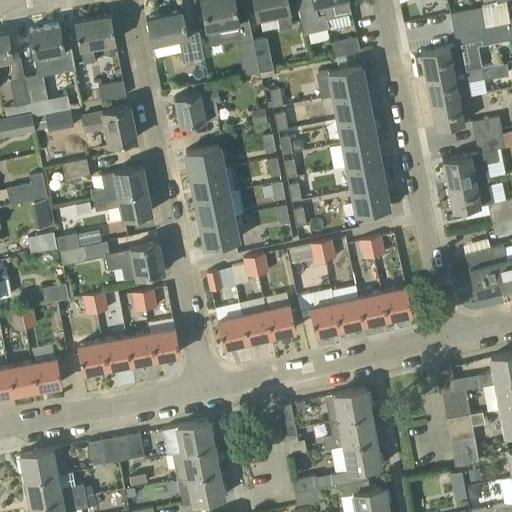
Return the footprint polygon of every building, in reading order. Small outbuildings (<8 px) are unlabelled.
[(241,36),(238,22),(234,0),(201,0),(209,42),(241,36)] [(254,0),(258,17),(260,16),(263,30),(280,26),(280,28),(293,26),(287,0),(254,0)] [(327,18),(351,12),(348,0),(296,0),(304,32),(329,27),(327,18)] [(482,7),(481,7),(484,27),(495,25),(491,2),(482,3),(482,7)] [(450,12),(452,23),(479,17),(477,7),(450,12)] [(454,33),(484,27),(481,7),(477,7),(479,17),(452,23),(454,33)] [(182,9),(147,17),(146,17),(154,56),(181,51),(184,62),(205,57),(199,30),(187,32),(182,9)] [(115,41),(116,41),(111,13),(74,20),(79,47),(80,47),(83,63),(95,61),(92,44),(104,42),(115,40),(115,41)] [(29,28),(35,55),(51,52),(54,70),(67,68),(59,22),(29,28)] [(484,43),(511,37),(511,34),(510,22),(484,27),(454,33),(456,44),(449,45),(421,51),(426,76),(466,68),(461,43),(483,38),(484,43)] [(0,59),(11,57),(12,57),(8,32),(0,33),(0,59)] [(360,49),(360,48),(357,35),(332,41),(335,55),(360,49)] [(266,36),(252,39),(254,47),(259,71),(272,68),(266,36)] [(254,47),(252,39),(238,42),(243,74),(259,71),(254,47)] [(115,40),(104,42),(103,55),(114,56),(115,41),(115,40)] [(321,96),(366,88),(361,63),(316,72),(321,96)] [(431,101),(460,96),(471,94),(468,80),(484,77),(482,65),(466,68),(426,76),(431,101)] [(25,76),(30,102),(48,98),(42,72),(25,76)] [(15,105),(30,102),(25,76),(10,79),(15,105)] [(126,95),(123,79),(98,84),(101,100),(126,95)] [(200,92),(200,91),(175,96),(181,125),(206,120),(206,119),(219,117),(215,101),(220,100),(218,88),(200,92)] [(273,105),(283,104),(280,88),(270,90),(273,105)] [(338,118),(370,111),(366,88),(321,96),(321,97),(333,95),(338,118)] [(460,96),(431,101),(436,127),(465,122),(460,96)] [(48,98),(30,102),(32,110),(33,115),(45,112),(51,112),(48,98)] [(109,144),(136,138),(130,105),(82,115),(85,130),(105,126),(109,144)] [(51,112),(45,112),(48,127),(49,130),(74,125),(70,107),(51,112)] [(267,122),(264,108),(251,110),(254,125),(267,122)] [(33,115),(32,110),(6,115),(6,116),(0,117),(0,134),(0,136),(36,129),(33,115)] [(275,113),(278,130),(288,128),(284,111),(275,113)] [(342,141),(375,135),(370,111),(338,118),(342,141)] [(474,130),(501,125),(499,115),(473,120),(474,130)] [(502,135),(502,131),(501,125),(474,130),(476,140),(502,135)] [(511,129),(502,131),(502,135),(504,147),(511,145),(511,129)] [(265,151),(275,150),(272,132),(262,134),(265,151)] [(289,134),(279,136),(283,153),(292,151),(289,134)] [(347,165),(380,159),(375,135),(342,141),(347,165)] [(504,147),(502,135),(476,140),(478,151),(471,153),(442,158),(447,184),(489,176),(506,173),(503,158),(496,159),(495,148),(504,147)] [(292,141),(293,150),(304,147),(303,139),(292,141)] [(191,174),(223,167),(218,143),(186,149),(191,174)] [(280,173),(277,156),(267,158),(270,175),(280,173)] [(63,162),(66,177),(90,173),(86,158),(63,162)] [(283,160),(287,177),(297,175),(293,158),(283,160)] [(352,189),(384,182),(380,159),(347,165),(352,189)] [(93,198),(147,187),(142,164),(101,173),(103,186),(91,188),(93,198)] [(196,198),(228,191),(223,167),(191,174),(196,198)] [(10,202),(47,195),(42,171),(29,174),(31,181),(6,187),(10,202)] [(511,207),(511,198),(494,202),(489,176),(447,184),(452,210),(488,203),(490,212),(511,207)] [(272,184),(274,194),(275,199),(284,198),(281,180),(271,182),(272,184)] [(291,200),(301,198),(298,182),(288,184),(291,200)] [(389,207),(384,182),(352,189),(356,213),(389,207)] [(272,184),(262,185),(264,195),(274,194),(272,184)] [(123,217),(152,211),(147,187),(93,198),(94,200),(84,202),(86,211),(95,209),(96,209),(120,204),(123,217)] [(196,198),(200,221),(233,215),(242,213),(238,189),(228,191),(196,198)] [(279,222),(289,221),(286,205),(276,206),(279,222)] [(293,208),(297,225),(306,223),(303,206),(293,208)] [(511,219),(511,207),(490,212),(492,224),(511,219)] [(238,239),(233,215),(200,221),(206,246),(238,239)] [(511,230),(511,219),(492,224),(494,234),(511,230)] [(32,252),(56,246),(52,230),(28,236),(32,252)] [(59,249),(79,245),(77,232),(56,236),(59,249)] [(369,237),(372,255),(384,252),(380,234),(369,237)] [(364,257),(372,255),(369,237),(360,239),(364,257)] [(321,240),(325,258),(335,256),(331,238),(321,240)] [(315,261),(325,258),(321,240),(311,242),(315,261)] [(136,276),(164,270),(158,241),(130,247),(105,252),(108,268),(133,262),(136,276)] [(511,286),(511,256),(507,258),(503,243),(489,246),(501,289),(511,286)] [(59,249),(63,264),(88,259),(85,244),(79,245),(59,249)] [(290,282),(285,246),(265,249),(270,285),(290,282)] [(476,295),(501,289),(489,246),(465,252),(476,295)] [(253,255),(258,273),(268,271),(264,252),(253,255)] [(258,273),(253,255),(244,257),(245,263),(247,275),(258,273)] [(248,278),(247,275),(245,263),(231,266),(235,284),(249,281),(248,278)] [(231,266),(217,269),(221,287),(235,284),(231,266)] [(0,268),(0,278),(10,277),(8,267),(0,268)] [(207,271),(211,289),(221,287),(217,269),(207,271)] [(332,289),(340,327),(364,322),(358,295),(356,284),(334,288),(332,275),(329,276),(332,289)] [(46,302),(69,297),(66,282),(43,287),(46,302)] [(387,316),(412,311),(406,285),(382,290),(387,316)] [(142,289),(145,308),(156,306),(153,288),(142,289)] [(136,309),(145,308),(142,289),(132,291),(136,309)] [(315,332),(340,327),(332,289),(297,296),(300,308),(310,306),(315,332)] [(364,322),(387,316),(382,290),(358,295),(364,322)] [(96,311),(107,308),(103,291),(93,293),(96,311)] [(86,313),(96,311),(93,293),(83,295),(86,313)] [(265,308),(271,334),(296,328),(290,302),(265,308)] [(37,323),(33,306),(21,308),(25,326),(37,323)] [(16,327),(25,326),(21,308),(13,310),(16,327)] [(247,339),(271,334),(265,308),(242,313),(247,339)] [(223,344),(247,339),(242,313),(217,318),(223,344)] [(155,357),(180,352),(175,326),(150,330),(155,357)] [(131,361),(155,357),(150,330),(126,335),(131,361)] [(107,366),(131,361),(126,335),(102,339),(107,366)] [(83,370),(107,366),(102,339),(77,344),(83,370)] [(480,385),(496,382),(511,378),(511,351),(491,356),(493,371),(478,374),(480,385)] [(32,360),(37,387),(62,382),(57,356),(32,360)] [(13,391),(37,387),(32,360),(8,365),(13,391)] [(0,393),(13,391),(8,365),(0,366),(0,393)] [(456,389),(451,366),(438,368),(442,392),(456,389)] [(500,407),(511,405),(511,378),(496,382),(500,407)] [(340,419),(371,413),(366,387),(335,393),(340,419)] [(442,392),(447,417),(470,413),(465,387),(456,389),(442,392)] [(282,430),(296,427),(291,402),(277,405),(282,430)] [(511,405),(500,407),(505,434),(511,432),(511,405)] [(476,447),(472,424),(485,422),(483,411),(470,413),(447,417),(453,451),(476,447)] [(340,419),(330,421),(333,435),(322,437),(324,448),(344,445),(376,439),(371,413),(340,419)] [(177,424),(179,436),(164,439),(167,453),(182,450),(214,444),(208,418),(177,424)] [(282,430),(285,443),(298,440),(296,427),(282,430)] [(144,455),(140,432),(140,431),(127,433),(131,457),(144,455)] [(119,459),(131,457),(127,433),(114,436),(119,459)] [(106,462),(119,459),(114,436),(101,438),(106,462)] [(93,464),(106,462),(101,438),(89,440),(93,464)] [(376,439),(344,445),(349,469),(316,475),(316,474),(292,478),(294,491),(318,486),(333,484),(340,483),(368,477),(366,467),(380,465),(376,439)] [(188,476),(187,475),(219,470),(214,444),(182,450),(185,466),(176,468),(178,478),(188,476)] [(30,478),(65,471),(62,459),(52,461),(50,447),(21,453),(26,479),(30,478)] [(453,451),(455,465),(479,460),(476,447),(453,451)] [(83,482),(74,484),(72,470),(65,472),(65,471),(30,478),(26,479),(30,504),(71,496),(86,494),(83,482)] [(190,489),(193,502),(224,496),(219,470),(187,475),(188,476),(178,478),(180,490),(180,491),(190,489)] [(467,496),(466,490),(462,470),(450,472),(455,498),(467,496)] [(177,477),(165,479),(168,501),(180,499),(177,477)] [(343,511),(388,511),(384,486),(370,488),(368,477),(340,483),(343,494),(341,495),(343,511)] [(479,490),(477,483),(465,485),(466,490),(467,496),(467,499),(475,497),(479,490)] [(294,491),(297,504),(321,499),(318,486),(294,491)] [(93,493),(86,494),(88,506),(95,504),(93,493)] [(88,506),(86,494),(71,496),(30,504),(31,511),(64,511),(88,506)] [(511,511),(511,502),(482,508),(482,511),(511,511)]
